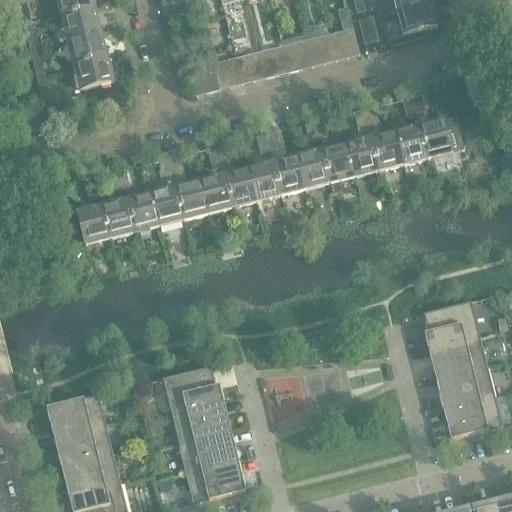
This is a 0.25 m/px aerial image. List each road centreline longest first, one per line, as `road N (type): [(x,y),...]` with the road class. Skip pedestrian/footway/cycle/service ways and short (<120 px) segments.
road 1 (residential): [(170,124),(466,52),(454,0)]
road 2 (residential): [(429,487),(391,328)]
road 3 (residential): [(279,511),(244,363)]
road 4 (residential): [(140,0),(170,124)]
road 5 (residential): [(53,153),(170,124)]
